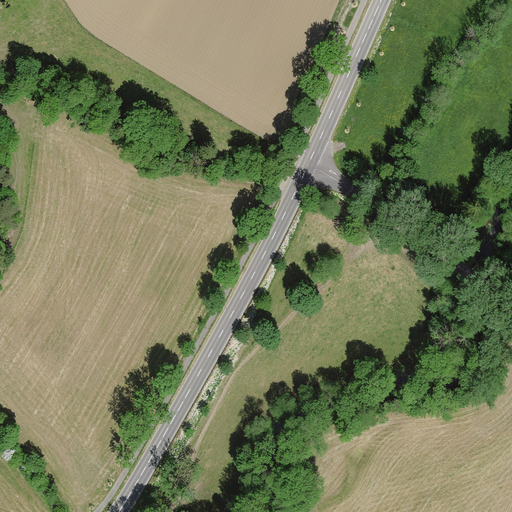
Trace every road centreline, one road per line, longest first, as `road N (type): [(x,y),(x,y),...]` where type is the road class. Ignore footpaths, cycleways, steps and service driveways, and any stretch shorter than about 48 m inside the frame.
road 1 (tertiary): [(118,511),(310,161)]
road 2 (tertiary): [(310,161),(511,306)]
road 3 (tertiary): [(310,161),(382,0)]
